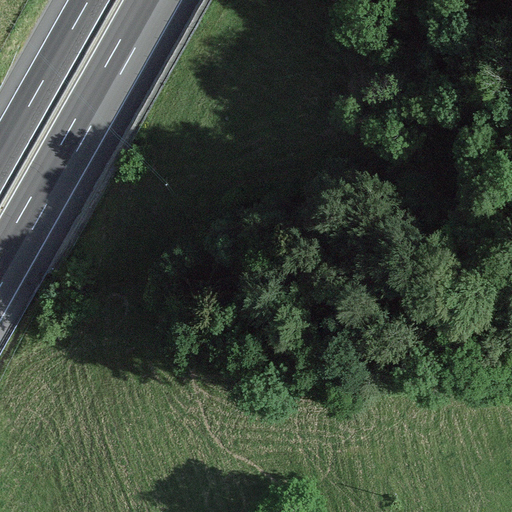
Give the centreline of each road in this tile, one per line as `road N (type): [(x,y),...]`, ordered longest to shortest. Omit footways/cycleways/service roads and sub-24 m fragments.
road 1 (motorway): [(0,273),(155,0)]
road 2 (motorway): [(91,0),(0,160)]
